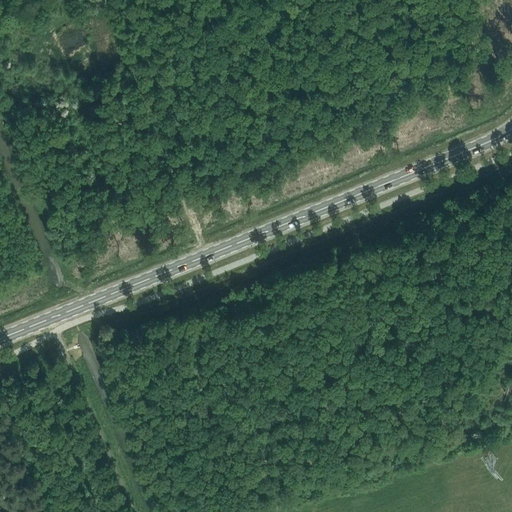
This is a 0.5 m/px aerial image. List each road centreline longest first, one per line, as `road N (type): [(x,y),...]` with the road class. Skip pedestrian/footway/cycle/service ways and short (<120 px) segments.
road 1 (secondary): [(0,339),(511,129)]
road 2 (track): [(205,256),(108,13)]
road 3 (track): [(108,13),(53,25),(0,71)]
